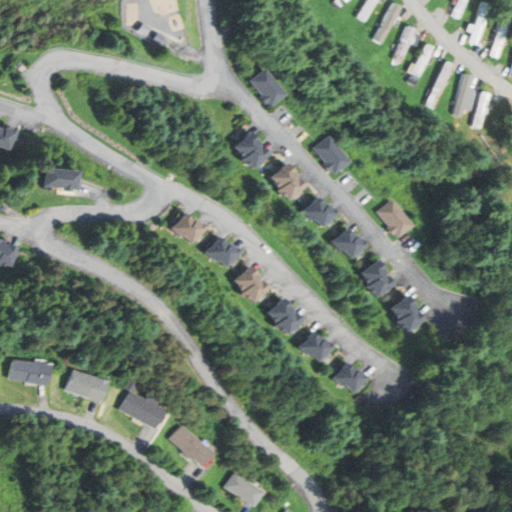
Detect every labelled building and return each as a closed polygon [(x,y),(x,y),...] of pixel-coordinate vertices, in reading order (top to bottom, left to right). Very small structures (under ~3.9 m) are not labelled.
[(333,0),(331,2),(337,8),(340,4),(336,0),(333,0)] [(364,0),(355,17),(363,21),(375,0),(364,0)] [(455,0),(449,15),(456,18),(463,0),(455,0)] [(391,2),(372,39),(380,43),(400,6),(391,2)] [(473,17),(466,42),(473,44),(481,19),(473,17)] [(142,24),(139,30),(147,33),(149,27),(142,24)] [(405,26),(392,59),(400,62),(413,30),(405,26)] [(157,33),(155,38),(162,42),(164,37),(157,33)] [(492,35),(487,55),(495,57),(500,37),(492,35)] [(423,44),(406,82),(414,86),(432,48),(423,44)] [(441,61),(423,104),(431,108),(450,65),(441,61)] [(250,80),(271,105),(284,94),(263,69),(250,80)] [(459,74),(451,113),(460,115),(468,76),(459,74)] [(477,91),(471,123),(480,125),(486,93),(477,91)] [(6,128),(5,130),(1,146),(12,149),(17,131),(6,128)] [(250,132),(237,146),(247,156),(258,145),(260,142),(250,132)] [(313,148),(334,172),(347,161),(326,137),(313,148)] [(258,145),(247,156),(244,159),(250,164),(251,163),(256,167),(269,154),(262,146),(261,148),(258,145)] [(287,164),(273,177),(282,187),(294,177),(296,174),(287,164)] [(46,169),(44,185),(76,188),(78,172),(46,169)] [(294,177),(282,187),(280,190),(285,195),(286,194),(291,199),(305,186),(298,179),(297,180),(294,177)] [(317,197),(304,210),(313,219),(314,218),(326,206),(317,197)] [(377,211),(398,236),(411,225),(390,200),(377,211)] [(328,204),(326,206),(314,218),(323,226),(336,213),(328,204)] [(184,214),(172,227),(182,236),(183,235),(193,222),(184,214)] [(195,220),(193,222),(183,235),(191,242),(204,228),(195,220)] [(347,229),(334,241),(342,250),(343,249),(356,238),(347,229)] [(357,236),(356,238),(343,249),(351,258),(365,245),(357,236)] [(219,238),(207,251),(217,260),(218,259),(228,246),(219,238)] [(3,245),(0,256),(0,264),(5,266),(6,264),(12,265),(17,247),(7,244),(7,246),(3,245)] [(230,244),(228,246),(218,259),(227,266),(239,251),(230,244)] [(378,261),(363,272),(372,284),(385,274),(387,272),(378,261)] [(249,266),(236,280),(246,290),(257,279),(259,276),(249,266)] [(385,274),(372,284),(369,286),(374,292),(375,291),(379,296),(395,284),(388,276),(387,277),(385,274)] [(257,279),(246,290),(243,293),(248,298),(250,297),(255,301),(268,288),(261,280),(260,282),(257,279)] [(408,295),(393,307),(402,319),(414,309),(417,307),(408,295)] [(282,298),(269,312),(279,322),(290,311),(292,309),(282,298)] [(414,309),(402,319),(399,321),(404,327),(405,326),(409,331),(424,319),(418,311),(417,312),(414,309)] [(290,311),(279,322),(276,325),(282,330),(283,329),(288,333),(301,320),(294,313),(293,314),(290,311)] [(313,332),(301,346),(311,354),(312,353),(322,341),(313,332)] [(324,339),(322,341),(312,353),(320,361),(333,346),(324,339)] [(11,361),(9,378),(40,382),(45,383),(47,365),(11,361)] [(347,363),(335,377),(344,386),(345,385),(356,372),(347,363)] [(358,370),(356,372),(345,385),(354,392),(367,378),(358,370)] [(72,371),(65,390),(97,400),(99,400),(105,381),(72,371)] [(130,378),(125,387),(131,391),(136,382),(130,378)] [(129,392),(120,409),(150,426),(153,428),(162,411),(129,392)] [(170,439),(198,463),(199,465),(210,452),(181,427),(170,439)] [(233,473),(224,487),(248,502),(252,505),(261,491),(233,473)]
